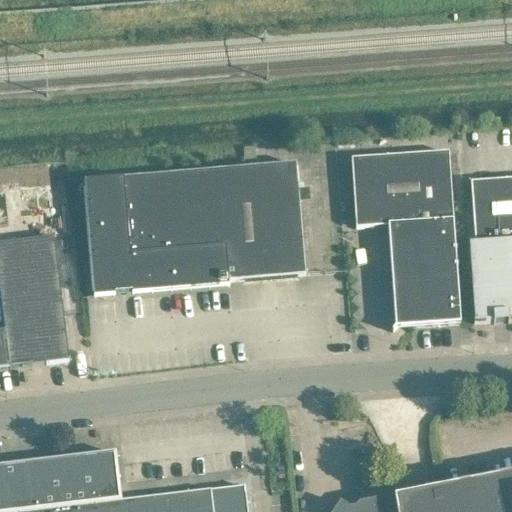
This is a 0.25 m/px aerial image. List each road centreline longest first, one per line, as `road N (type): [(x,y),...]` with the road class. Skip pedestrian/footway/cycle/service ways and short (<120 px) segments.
road 1 (unclassified): [(511,367),(297,381),(0,415)]
road 2 (unknown): [(297,381),(311,511)]
